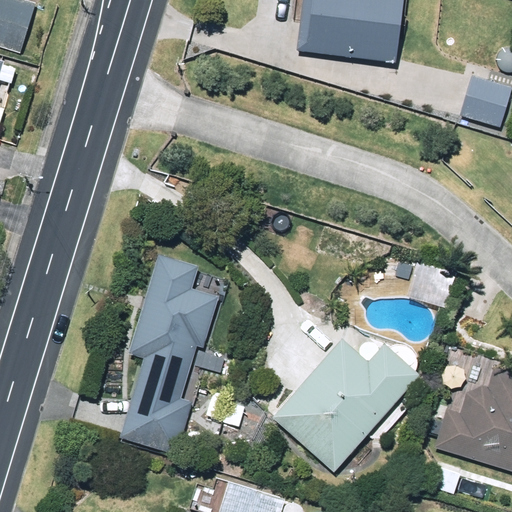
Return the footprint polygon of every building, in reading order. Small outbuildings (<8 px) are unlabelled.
[(0,0),(0,48),(23,55),(36,9),(3,0),(0,0)] [(304,0),(296,58),(395,72),(405,1),(395,0),(304,0)] [(486,31),(507,37),(511,21),(491,14),(486,31)] [(448,46),(410,42),(407,66),(445,71),(448,46)] [(0,93),(9,60),(0,57),(0,93)] [(459,121),(500,132),(511,94),(470,83),(459,121)] [(161,266),(128,379),(139,382),(122,438),(173,453),(194,382),(183,379),(193,346),(200,348),(211,309),(185,301),(192,276),(161,266)] [(340,352),(275,424),(262,417),(257,425),(245,418),(240,430),(252,436),(248,445),(223,450),(226,467),(263,459),(276,432),(332,483),(369,442),(376,449),(407,414),(400,408),(419,388),(383,356),(366,376),(340,352)] [(434,453),(511,475),(511,380),(493,375),(488,393),(482,392),(466,400),(460,421),(445,417),(434,453)] [(461,476),(435,469),(429,490),(455,497),(461,476)] [(282,511),(232,497),(233,492),(217,487),(212,502),(201,498),(196,511),(282,511)]
